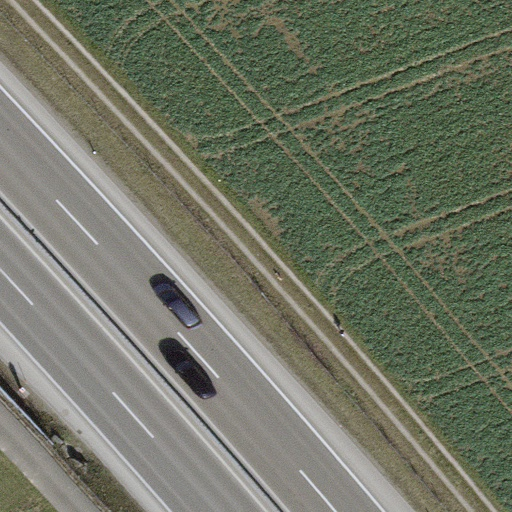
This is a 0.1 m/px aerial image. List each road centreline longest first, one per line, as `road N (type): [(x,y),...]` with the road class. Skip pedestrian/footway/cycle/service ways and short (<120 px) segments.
road 1 (track): [(465,511),(21,0)]
road 2 (motorway): [(341,511),(0,134)]
road 3 (motorway): [(0,271),(217,511)]
